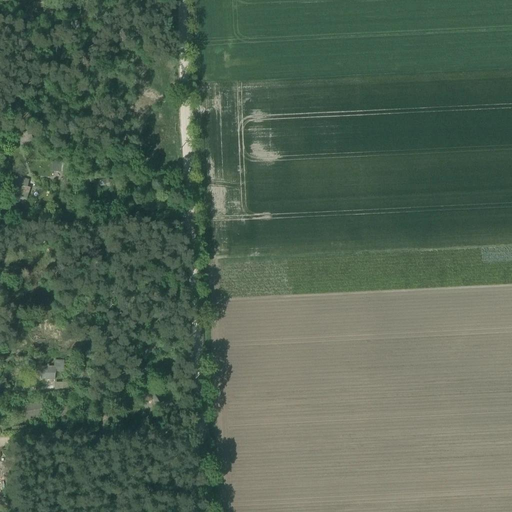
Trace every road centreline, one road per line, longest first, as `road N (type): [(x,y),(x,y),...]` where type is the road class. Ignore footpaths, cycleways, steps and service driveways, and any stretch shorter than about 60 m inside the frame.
road 1 (track): [(194,219),(205,511)]
road 2 (track): [(182,0),(194,219)]
road 3 (track): [(0,443),(202,435)]
road 4 (track): [(0,229),(194,219)]
